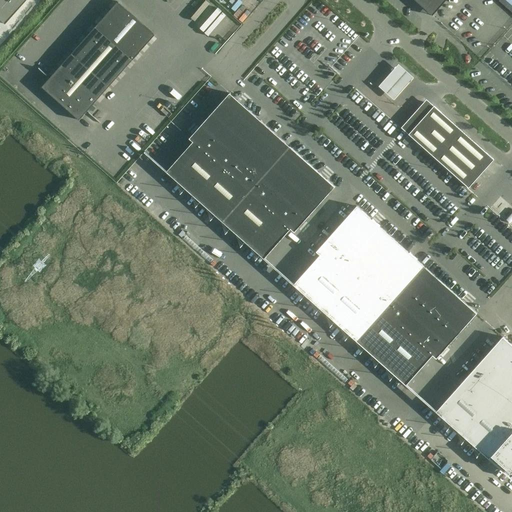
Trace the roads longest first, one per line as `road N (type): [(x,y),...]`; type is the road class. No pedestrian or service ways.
road 1 (unclassified): [(356,0),(511,137)]
road 2 (residential): [(274,0),(215,64),(231,78),(297,5)]
road 3 (unknown): [(511,497),(407,410)]
